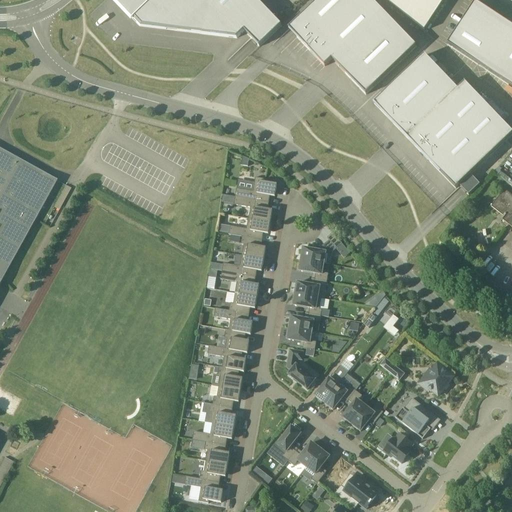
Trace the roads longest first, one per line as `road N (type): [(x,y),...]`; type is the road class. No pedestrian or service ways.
road 1 (tertiary): [(510,361),(439,309),(288,148),(246,126),(123,93)]
road 2 (residential): [(425,508),(261,379)]
road 3 (residential): [(261,379),(287,233)]
road 4 (tertiary): [(30,19),(60,68),(123,93)]
road 5 (residential): [(238,502),(261,379)]
